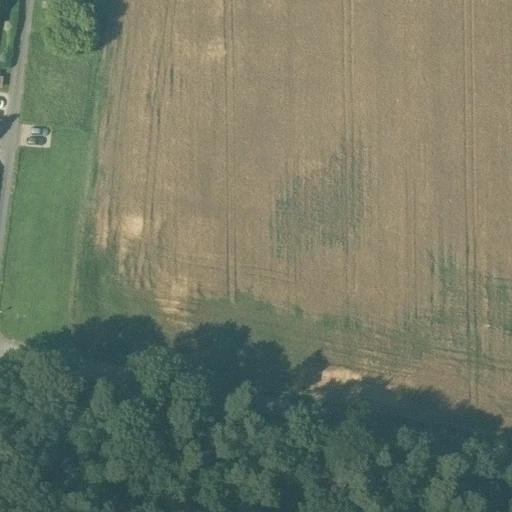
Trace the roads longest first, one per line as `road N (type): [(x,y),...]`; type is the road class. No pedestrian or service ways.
road 1 (unclassified): [(511,463),(0,356)]
road 2 (track): [(0,263),(35,0)]
